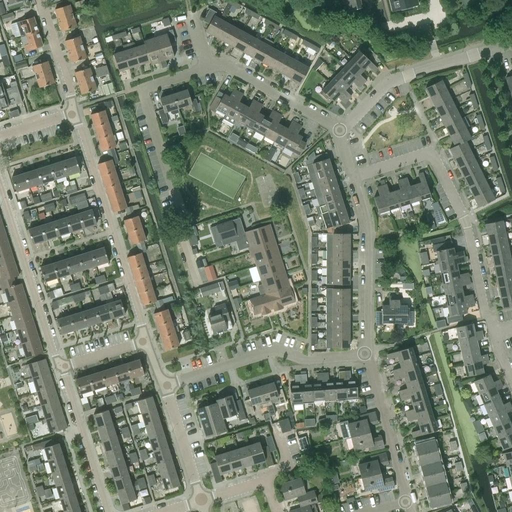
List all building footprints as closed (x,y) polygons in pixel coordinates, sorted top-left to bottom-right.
[(342,0),(345,12),(362,8),(359,0),(342,0)] [(388,0),(392,12),(418,6),(416,0),(388,0)] [(210,9),(203,22),(209,25),(205,32),(215,37),(224,22),(223,21),(229,11),(230,9),(232,6),(228,4),(219,19),(214,17),(216,13),(210,9)] [(54,10),(58,21),(72,16),(69,5),(54,10)] [(3,22),(14,19),(12,14),(1,17),(3,22)] [(72,16),(58,21),(61,31),(76,27),(72,16)] [(26,36),(38,32),(33,18),(16,23),(21,37),(26,36)] [(164,28),(171,26),(168,19),(162,21),(164,28)] [(225,43),(233,27),(224,22),(215,37),(225,43)] [(234,48),(243,32),(233,27),(225,43),(234,48)] [(143,43),(144,46),(150,63),(151,66),(160,63),(162,69),(167,68),(165,61),(174,58),(170,44),(176,42),(172,30),(165,33),(166,35),(143,43)] [(42,46),(38,32),(26,36),(28,44),(24,46),(25,52),(42,46)] [(243,53),(252,37),(243,32),(234,48),(243,53)] [(64,41),(68,52),(82,47),(79,37),(64,41)] [(253,58),(262,43),(252,37),(243,53),(253,58)] [(309,48),(312,44),(304,40),(301,44),(309,48)] [(262,63),(271,48),(262,43),(253,58),(262,63)] [(320,49),(312,44),(309,48),(318,53),(320,49)] [(134,49),(139,66),(150,63),(144,46),(134,49)] [(82,47),(68,52),(71,63),(86,58),(82,47)] [(272,69),(280,53),(271,48),(262,63),(272,69)] [(129,70),(139,66),(134,49),(123,53),(129,70)] [(359,52),(351,60),(363,71),(367,67),(374,73),(377,69),(359,52)] [(118,73),(129,70),(123,53),(113,56),(118,73)] [(281,74),(290,58),(280,53),(272,69),(281,74)] [(291,79),(299,63),(290,58),(281,74),(291,79)] [(363,71),(351,60),(344,68),(362,85),(365,82),(359,76),(363,71)] [(28,67),(26,61),(16,64),(18,70),(28,67)] [(32,66),(36,77),(51,73),(47,62),(32,66)] [(309,69),(299,63),(291,79),(301,84),(309,69)] [(74,73),(78,84),(92,79),(89,68),(74,73)] [(344,68),(336,76),(348,87),(352,82),(359,89),(362,85),(344,68)] [(51,73),(36,77),(39,88),(54,83),(51,73)] [(348,87),(336,76),(329,83),(348,101),(351,97),(344,91),(348,87)] [(92,79),(78,84),(81,94),(96,90),(92,79)] [(425,88),(430,98),(447,90),(442,80),(425,88)] [(0,97),(18,91),(16,86),(11,88),(3,91),(1,84),(0,83),(0,97)] [(111,83),(103,85),(106,95),(114,92),(111,83)] [(348,101),(329,83),(322,91),(327,96),(333,102),(337,98),(344,104),(348,101)] [(226,116),(238,92),(233,90),(229,98),(224,95),(221,100),(216,97),(209,110),(215,113),(216,111),(226,116)] [(430,98),(435,108),(451,100),(447,90),(430,98)] [(22,103),(18,91),(0,97),(0,109),(8,107),(6,100),(13,98),(16,105),(22,103)] [(186,91),(173,95),(178,110),(191,106),(194,115),(200,113),(195,100),(190,102),(186,91)] [(223,120),(233,125),(235,121),(244,105),(239,103),(243,95),(238,92),(226,116),(223,120)] [(164,110),(158,112),(162,124),(168,122),(166,114),(170,112),(171,114),(173,115),(179,113),(178,110),(173,95),(160,99),(164,110)] [(435,108),(440,118),(456,110),(451,100),(435,108)] [(245,126),(257,103),(253,101),(248,108),(244,105),(235,121),(245,126)] [(245,126),(255,132),(263,116),(258,114),(262,106),(257,103),(245,126)] [(440,118),(445,127),(461,119),(456,110),(440,118)] [(90,115),(94,128),(108,123),(104,111),(90,115)] [(265,137),(277,114),(272,111),(268,119),(263,116),(255,132),(265,137)] [(275,142),(283,127),(278,124),(282,117),(277,114),(265,137),(275,142)] [(445,127),(450,137),(466,129),(461,119),(445,127)] [(275,142),(284,148),(297,125),(292,122),(288,130),(283,127),(275,142)] [(94,128),(98,140),(111,135),(108,123),(94,128)] [(297,125),(284,148),(293,152),(292,155),(298,158),(305,147),(299,143),(302,138),(297,135),(301,127),(297,125)] [(466,129),(450,137),(454,146),(465,142),(471,139),(466,129)] [(111,135),(98,140),(102,152),(106,150),(107,154),(114,152),(113,148),(115,148),(111,135)] [(118,144),(120,150),(120,151),(128,148),(126,142),(125,142),(122,143),(118,144)] [(454,160),(470,152),(465,142),(454,146),(449,149),(454,160)] [(179,144),(168,148),(169,153),(181,149),(179,144)] [(475,161),(470,152),(454,160),(459,169),(475,161)] [(308,173),(330,166),(327,158),(326,153),(315,157),(316,161),(305,165),(308,173)] [(101,177),(115,172),(112,165),(118,163),(115,154),(108,157),(110,161),(97,165),(101,177)] [(268,154),(265,159),(270,162),(273,156),(268,154)] [(75,158),(62,162),(67,176),(80,172),(77,165),(75,158)] [(479,171),(475,161),(459,169),(464,179),(479,171)] [(62,162),(50,166),(54,180),(67,176),(62,162)] [(50,166),(37,170),(41,184),(54,180),(50,166)] [(308,173),(310,181),(333,174),(330,166),(308,173)] [(37,170),(24,174),(29,188),(41,184),(37,170)] [(484,180),(479,171),(464,179),(468,188),(484,180)] [(105,189),(119,184),(115,172),(101,177),(105,189)] [(415,185),(420,200),(430,197),(422,173),(418,175),(421,183),(415,185)] [(29,188),(24,174),(11,178),(16,192),(29,188)] [(313,189),(335,182),(333,174),(310,181),(313,189)] [(409,203),(420,200),(415,185),(409,187),(406,178),(402,180),(409,203)] [(394,192),(399,207),(409,203),(402,180),(397,181),(400,190),(394,192)] [(489,190),(484,180),(468,188),(473,198),(489,190)] [(313,189),(316,197),(338,190),(335,182),(313,189)] [(109,201),(122,196),(119,184),(105,189),(109,201)] [(381,186),(389,210),(399,207),(394,192),(388,194),(385,185),(381,186)] [(378,214),(389,210),(381,186),(376,188),(379,197),(373,199),(378,214)] [(318,205),(340,198),(338,190),(316,197),(318,205)] [(494,200),(489,190),(473,198),(478,208),(494,200)] [(84,193),(73,197),(75,203),(86,200),(84,193)] [(126,208),(122,196),(109,201),(112,213),(125,209),(126,213),(133,211),(131,207),(126,208)] [(321,213),(343,206),(340,198),(318,205),(321,213)] [(86,200),(75,203),(76,205),(77,209),(88,206),(86,200)] [(343,206),(321,213),(321,214),(324,221),(326,229),(332,227),(332,228),(348,223),(347,220),(345,215),(346,215),(343,206)] [(92,210),(79,214),(83,228),(96,224),(92,210)] [(79,214),(66,218),(71,232),(83,228),(79,214)] [(127,233),(141,228),(137,217),(134,217),(133,214),(127,216),(128,219),(123,221),(127,233)] [(66,218),(53,222),(58,236),(71,232),(66,218)] [(281,306),(294,302),(269,225),(277,223),(276,223),(243,233),(239,219),(216,226),(222,246),(235,242),(237,245),(243,249),(247,248),(251,258),(253,257),(262,285),(257,287),(260,296),(250,300),(255,314),(260,313),(261,315),(269,312),(269,310),(273,309),(274,311),(282,308),(281,306)] [(485,224),(487,235),(504,232),(502,221),(485,224)] [(53,222),(41,226),(45,240),(58,236),(53,222)] [(45,240),(41,226),(28,230),(32,244),(45,240)] [(145,241),(141,228),(127,233),(131,245),(135,244),(137,248),(144,246),(142,241),(145,241)] [(504,232),(487,235),(489,246),(506,242),(504,232)] [(326,242),(349,242),(349,233),(334,233),(327,233),(326,233),(326,242)] [(0,251),(10,248),(6,235),(0,236),(0,251)] [(195,236),(187,239),(190,246),(198,244),(195,236)] [(326,251),(349,251),(349,242),(326,242),(326,251)] [(435,263),(464,258),(463,252),(454,254),(453,248),(452,248),(451,242),(432,246),(433,253),(436,252),(437,262),(435,262),(435,263)] [(506,242),(489,246),(491,256),(508,253),(506,242)] [(104,247),(91,251),(95,266),(108,262),(104,247)] [(0,267),(14,262),(10,248),(0,251),(0,267)] [(139,254),(127,258),(130,270),(144,266),(141,254),(146,252),(145,248),(138,250),(139,254)] [(91,251),(78,255),(83,270),(95,266),(91,251)] [(326,259),(349,259),(349,251),(326,251),(326,259)] [(508,253),(491,256),(493,267),(511,263),(508,253)] [(78,255),(65,259),(70,274),(83,270),(78,255)] [(465,263),(464,258),(435,263),(435,265),(438,264),(440,273),(457,270),(456,264),(465,263)] [(65,259),(53,263),(57,278),(70,274),(65,259)] [(326,268),(349,268),(349,259),(326,259),(326,268)] [(201,260),(195,262),(197,269),(202,268),(204,267),(201,260)] [(14,262),(0,267),(0,276),(1,278),(0,278),(0,282),(13,278),(19,276),(14,262)] [(57,278),(53,263),(40,267),(44,282),(57,278)] [(511,269),(511,263),(493,267),(496,278),(511,274),(511,269)] [(144,266),(130,270),(134,282),(148,278),(144,266)] [(326,276),(349,276),(349,268),(326,268),(326,276)] [(458,276),(457,270),(440,273),(442,283),(439,284),(439,285),(468,279),(467,274),(458,276)] [(215,271),(206,274),(208,281),(217,278),(215,271)] [(511,274),(496,278),(498,288),(511,285),(511,274)] [(349,285),(349,276),(326,276),(326,285),(349,285)] [(13,278),(0,282),(0,283),(2,290),(16,286),(13,278)] [(148,278),(134,282),(138,294),(152,290),(148,278)] [(469,285),(468,279),(439,285),(440,286),(443,286),(444,295),(462,292),(460,286),(469,285)] [(237,281),(227,284),(229,291),(239,287),(237,281)] [(218,283),(209,286),(211,294),(221,291),(218,283)] [(8,303),(25,297),(21,284),(16,286),(2,290),(3,293),(5,293),(8,303)] [(113,284),(102,287),(104,293),(115,290),(113,284)] [(511,285),(498,288),(500,299),(511,296),(511,285)] [(326,297),(349,297),(349,288),(326,288),(326,297)] [(152,290),(138,294),(142,306),(143,306),(154,303),(155,306),(156,306),(162,304),(163,304),(161,299),(156,301),(152,290)] [(462,292),(444,295),(446,305),(444,305),(444,307),(473,301),(472,295),(463,297),(462,292)] [(394,323),(394,296),(389,296),(389,306),(382,306),(382,311),(376,311),(376,326),(382,326),(382,323),(394,323)] [(399,296),(394,296),(394,323),(406,323),(406,326),(412,326),(412,312),(406,312),(406,306),(399,306),(399,296)] [(511,296),(500,299),(502,310),(511,307),(511,296)] [(13,317),(30,311),(25,297),(8,303),(6,303),(7,307),(10,306),(13,317)] [(349,297),(326,297),(326,305),(349,305),(349,297)] [(120,300),(107,304),(112,318),(125,314),(120,300)] [(474,307),(473,301),(444,307),(444,308),(447,308),(449,317),(446,317),(447,324),(461,321),(460,315),(466,314),(465,308),(474,307)] [(107,304),(95,308),(99,322),(112,318),(107,304)] [(225,304),(214,308),(216,314),(208,317),(214,335),(227,331),(233,329),(225,304)] [(349,305),(326,305),(326,314),(349,314),(349,305)] [(158,313),(153,314),(157,327),(171,322),(167,310),(167,309),(165,310),(164,307),(163,307),(156,309),(158,313)] [(95,308),(82,312),(86,326),(99,322),(95,308)] [(17,330),(34,325),(30,311),(13,317),(11,318),(12,321),(14,320),(17,330)] [(82,312),(69,316),(74,330),(86,326),(82,312)] [(349,314),(326,314),(326,322),(349,322),(349,314)] [(74,330),(69,316),(56,320),(61,334),(74,330)] [(171,322),(157,327),(161,338),(175,334),(171,322)] [(349,322),(326,322),(326,330),(349,330),(349,322)] [(458,340),(482,335),(481,331),(474,332),(472,324),(455,328),(458,340)] [(21,344),(39,339),(34,325),(17,330),(15,331),(16,335),(18,334),(21,344)] [(326,330),(326,339),(349,339),(349,330),(326,330)] [(182,333),(184,339),(184,340),(191,338),(189,331),(188,331),(182,333)] [(175,334),(161,338),(165,351),(179,346),(175,334)] [(3,336),(0,336),(0,339),(1,343),(5,341),(8,340),(6,335),(3,336)] [(460,353),(477,349),(475,341),(483,340),(482,335),(458,340),(460,353)] [(43,353),(39,339),(21,344),(19,345),(21,349),(23,348),(26,358),(43,353)] [(349,347),(349,339),(326,339),(326,347),(349,347)] [(399,362),(414,358),(411,347),(387,354),(388,359),(397,357),(399,362)] [(463,364),(487,359),(486,355),(479,356),(477,349),(460,353),(463,364)] [(417,368),(414,358),(399,362),(401,368),(392,371),(393,375),(417,368)] [(45,359),(26,365),(27,369),(29,368),(32,378),(49,373),(45,359)] [(488,362),(487,359),(463,364),(466,376),(482,373),(481,364),(488,362)] [(139,360),(126,364),(131,378),(144,374),(139,360)] [(126,364),(114,368),(118,382),(131,378),(126,364)] [(118,382),(114,368),(101,372),(106,386),(118,382)] [(405,383),(420,378),(417,368),(393,375),(394,380),(403,377),(405,383)] [(339,382),(333,382),(335,398),(346,397),(344,371),(338,372),(339,382)] [(344,371),(346,397),(357,396),(356,380),(350,381),(349,371),(344,371)] [(101,372),(89,376),(93,390),(106,386),(101,372)] [(54,386),(49,373),(32,378),(30,379),(31,383),(33,382),(36,392),(54,386)] [(317,383),(311,383),(313,400),(324,399),(322,373),(316,373),(317,383)] [(322,373),(324,399),(335,398),(333,382),(328,382),(327,373),(322,373)] [(291,401),(302,400),(300,374),(294,375),(295,384),(289,385),(291,401)] [(300,374),(302,400),(313,400),(311,383),(306,384),(305,374),(300,374)] [(478,394),(501,384),(499,380),(492,383),(489,375),(473,382),(478,394)] [(93,390),(89,376),(76,380),(80,394),(93,390)] [(400,395),(423,388),(420,378),(405,383),(407,388),(398,391),(400,395)] [(260,387),(267,407),(272,405),(271,400),(278,398),(280,404),(286,402),(282,389),(276,391),(273,382),(260,387)] [(483,405),(499,398),(496,391),(502,388),(501,384),(478,394),(483,405)] [(41,406),(58,400),(54,386),(36,392),(34,393),(35,396),(38,396),(41,406)] [(261,409),(267,407),(260,387),(247,391),(249,399),(244,401),(248,414),(254,412),(252,406),(259,403),(261,409)] [(412,403),(427,399),(423,388),(400,395),(401,400),(410,398),(412,403)] [(137,401),(141,414),(155,409),(151,396),(137,401)] [(216,401),(216,403),(217,403),(222,419),(237,414),(239,421),(246,419),(240,400),(233,402),(231,396),(216,401)] [(488,416),(510,406),(508,402),(502,405),(499,398),(483,405),(488,416)] [(406,416),(430,409),(427,399),(412,403),(413,409),(405,412),(406,416)] [(42,409),(45,419),(62,414),(58,400),(41,406),(39,406),(40,410),(42,409)] [(225,431),(222,419),(217,403),(216,403),(207,406),(206,402),(197,405),(198,410),(197,410),(205,437),(225,431)] [(493,427),(508,420),(505,413),(511,410),(510,406),(488,416),(493,427)] [(141,414),(145,427),(159,422),(155,409),(141,414)] [(418,424),(433,419),(430,409),(406,416),(407,421),(416,418),(418,424)] [(97,428),(112,423),(107,410),(93,415),(97,428)] [(347,421),(338,423),(343,440),(351,438),(350,437),(369,432),(367,426),(377,423),(374,412),(359,416),(361,420),(348,424),(347,421)] [(62,414),(45,419),(43,420),(44,424),(46,423),(50,434),(67,428),(62,414)] [(281,433),(291,430),(287,419),(286,419),(278,422),(281,433)] [(436,430),(433,419),(418,424),(419,429),(411,432),(413,438),(436,430)] [(497,438),(511,431),(511,427),(508,420),(493,427),(497,438)] [(145,427),(149,439),(163,435),(159,422),(145,427)] [(101,440),(116,436),(112,423),(97,428),(101,440)] [(511,431),(497,438),(503,449),(511,445),(511,431)] [(369,432),(350,437),(351,438),(354,450),(368,446),(369,451),(383,447),(380,436),(370,439),(369,432)] [(149,439),(153,452),(167,447),(163,435),(149,439)] [(105,453),(120,448),(116,436),(101,440),(105,453)] [(271,436),(265,438),(269,450),(270,453),(276,451),(275,448),(271,436)] [(414,444),(417,455),(436,450),(434,439),(414,444)] [(248,446),(254,464),(265,461),(267,467),(273,465),(267,446),(261,448),(259,442),(248,446)] [(47,461),(62,456),(58,443),(43,448),(47,461)] [(243,468),(254,464),(248,446),(237,450),(243,468)] [(153,452),(156,465),(171,460),(167,447),(153,452)] [(109,466),(123,461),(120,448),(105,453),(109,466)] [(232,471),(243,468),(237,450),(226,453),(232,471)] [(436,450),(417,455),(420,466),(439,461),(436,450)] [(506,466),(511,464),(511,451),(503,454),(506,466)] [(220,475),(232,471),(226,453),(214,457),(216,462),(210,465),(216,484),(222,481),(220,475)] [(361,478),(379,473),(378,466),(387,464),(384,453),(370,457),(371,461),(357,465),(361,478)] [(52,474),(66,469),(62,456),(47,461),(52,474)] [(156,465),(160,477),(175,473),(171,460),(156,465)] [(113,478),(127,474),(123,461),(109,466),(113,478)] [(439,461),(420,466),(422,476),(442,471),(439,461)] [(56,487),(70,482),(66,469),(52,474),(56,487)] [(442,471),(422,476),(425,487),(445,482),(442,471)] [(335,472),(329,473),(331,484),(338,483),(335,472)] [(175,473),(160,477),(164,490),(179,486),(175,473)] [(381,480),(379,473),(361,478),(364,490),(378,487),(379,492),(394,488),(391,477),(381,480)] [(117,491),(131,486),(127,474),(113,478),(117,491)] [(300,478),(280,485),(285,500),(297,496),(299,502),(315,497),(313,491),(305,493),(300,478)] [(60,499),(74,495),(70,482),(56,487),(60,499)] [(447,492),(445,482),(425,487),(428,497),(447,492)] [(136,499),(131,486),(117,491),(121,504),(136,499)] [(450,503),(447,492),(428,497),(431,508),(450,503)] [(63,511),(64,511),(78,508),(74,495),(60,499),(63,511)] [(301,508),(289,511),(288,511),(316,511),(317,511),(314,504),(317,503),(315,497),(299,502),(301,508)]
